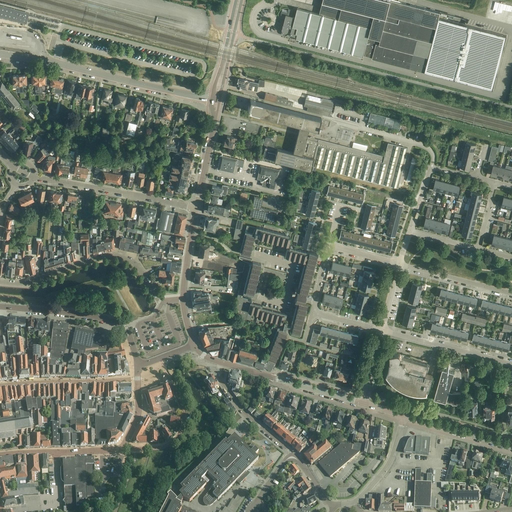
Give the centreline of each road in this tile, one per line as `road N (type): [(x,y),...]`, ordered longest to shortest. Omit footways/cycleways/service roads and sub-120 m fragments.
road 1 (residential): [(161,303),(136,265),(119,255),(27,283),(0,281)]
road 2 (secondary): [(138,365),(121,324),(0,306)]
road 3 (residential): [(196,207),(33,177)]
road 4 (tertiary): [(211,99),(54,62)]
road 5 (secondary): [(362,403),(221,362)]
road 6 (residential): [(511,364),(381,330)]
road 7 (residential): [(221,362),(218,378),(227,391),(291,457)]
road 8 (residential): [(123,445),(0,455)]
